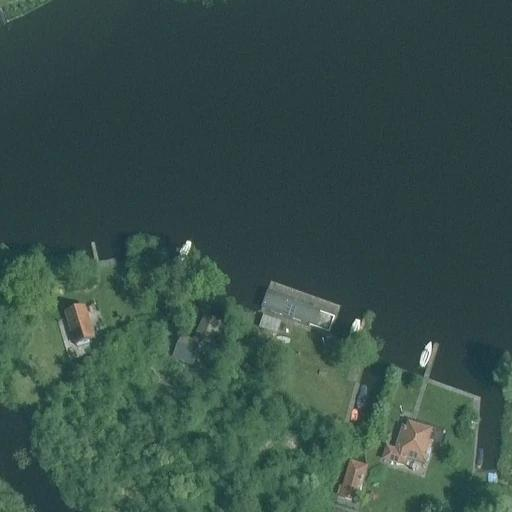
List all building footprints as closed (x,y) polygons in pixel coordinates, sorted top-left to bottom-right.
[(339,305),(269,281),(259,312),(328,336),(339,305)] [(75,346),(92,340),(82,308),(65,313),(75,346)] [(191,360),(196,351),(204,355),(219,322),(205,315),(192,341),(181,336),(173,352),(191,360)] [(276,332),(280,322),(264,317),(261,327),(276,332)] [(96,367),(93,359),(86,361),(89,369),(96,367)] [(423,464),(429,443),(421,441),(423,435),(402,429),(395,453),(384,450),(381,462),(405,469),(408,460),(423,464)] [(357,503),(369,467),(352,461),(340,498),(357,503)]
